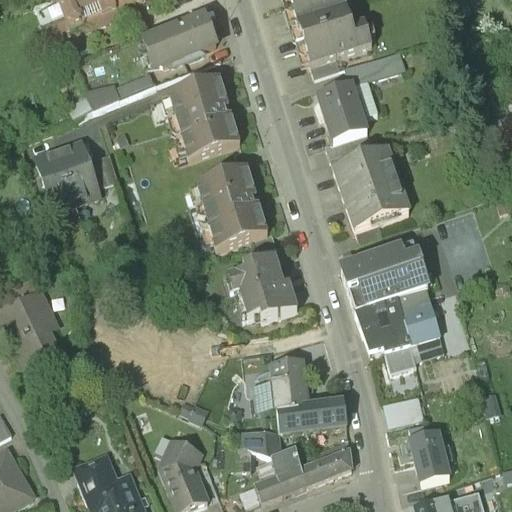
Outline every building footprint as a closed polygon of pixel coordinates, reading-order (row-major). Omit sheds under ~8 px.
[(82,0),(59,0),(63,8),(82,0)] [(117,17),(109,0),(82,0),(63,8),(70,25),(71,32),(89,27),(94,36),(123,26),(117,17)] [(109,0),(117,17),(146,0),(109,0)] [(286,0),(296,30),(344,14),(340,0),(286,0)] [(37,19),(43,35),(59,30),(70,25),(63,8),(37,19)] [(146,39),(160,75),(225,49),(211,14),(146,39)] [(296,30),(310,75),(335,67),(371,56),(364,32),(351,35),(344,14),(296,30)] [(59,30),(43,35),(53,59),(68,52),(59,30)] [(343,77),(348,93),(350,93),(350,94),(405,78),(400,60),(343,77)] [(310,75),(314,86),(338,78),(335,67),(310,75)] [(84,95),(88,101),(95,116),(158,89),(154,76),(117,91),(116,88),(84,95)] [(193,165),(243,149),(222,81),(171,97),(193,165)] [(331,152),(366,141),(350,94),(350,93),(348,93),(317,104),(328,138),(326,138),(330,151),(331,152)] [(66,112),(73,126),(95,116),(88,101),(66,112)] [(125,137),(116,140),(121,150),(129,147),(125,137)] [(330,151),(325,153),(332,177),(355,169),(352,158),(369,152),(366,141),(331,152),(330,151)] [(59,151),(80,211),(106,202),(102,191),(93,164),(85,142),(59,151)] [(33,161),(54,220),(80,211),(59,151),(33,161)] [(332,177),(354,241),(377,232),(407,222),(385,158),(355,169),(332,177)] [(93,164),(102,191),(119,185),(110,159),(93,164)] [(246,175),(194,190),(215,257),(248,248),(267,242),(266,241),(246,175)] [(38,205),(34,195),(22,200),(26,210),(38,205)] [(377,232),(354,241),(359,251),(381,243),(377,232)] [(267,242),(248,248),(252,259),(275,252),(271,239),(266,241),(267,242)] [(20,261),(25,277),(57,266),(52,250),(20,261)] [(275,252),(252,259),(247,261),(250,272),(274,265),(274,267),(280,265),(276,252),(275,252)] [(419,252),(340,278),(354,322),(397,308),(425,299),(433,296),(419,252)] [(154,258),(142,262),(145,271),(158,266),(154,258)] [(250,272),(242,275),(243,280),(222,286),(228,305),(233,304),(241,330),(247,328),(247,329),(259,325),(260,330),(296,319),(288,291),(282,293),(274,267),(274,265),(250,272)] [(0,299),(0,309),(2,314),(41,297),(35,283),(0,299)] [(0,315),(0,325),(27,383),(66,365),(54,338),(62,334),(44,295),(41,297),(2,314),(0,315)] [(425,299),(397,308),(410,354),(438,346),(425,299)] [(397,308),(354,322),(362,343),(378,338),(383,357),(384,362),(410,355),(410,354),(397,308)] [(378,338),(362,343),(368,361),(383,357),(378,338)] [(238,346),(242,379),(272,375),(271,373),(273,373),(269,341),(238,346)] [(438,346),(410,354),(410,355),(414,370),(443,361),(438,346)] [(414,370),(410,355),(384,362),(389,382),(415,375),(414,370)] [(277,419),(314,415),(313,409),(306,410),(305,399),(312,399),(311,391),(303,391),(301,369),(273,373),(271,373),(272,375),(273,389),(277,417),(277,419)] [(277,417),(273,389),(252,392),(255,419),(277,417)] [(418,405),(382,413),(388,437),(423,428),(418,405)] [(181,417),(202,429),(207,420),(186,408),(181,417)] [(279,441),(349,433),(343,411),(314,415),(277,419),(279,441)] [(0,446),(12,440),(1,420),(0,420),(0,446)] [(422,435),(408,438),(411,449),(409,450),(416,478),(418,478),(422,493),(447,487),(436,437),(423,440),(422,435)] [(275,440),(240,436),(238,448),(272,464),(276,462),(275,440)] [(174,511),(202,511),(213,508),(198,473),(206,460),(172,444),(158,472),(174,511)] [(227,450),(225,475),(249,475),(250,457),(227,450)] [(0,459),(0,511),(24,511),(39,505),(10,455),(0,459)] [(276,462),(272,464),(277,485),(253,493),(260,511),(305,494),(300,477),(294,456),(276,462)] [(147,511),(133,477),(120,483),(109,458),(73,473),(88,511),(147,511)] [(300,477),(305,494),(350,477),(349,459),(300,477)] [(446,506),(419,511),(480,511),(477,500),(447,508),(446,506)]
